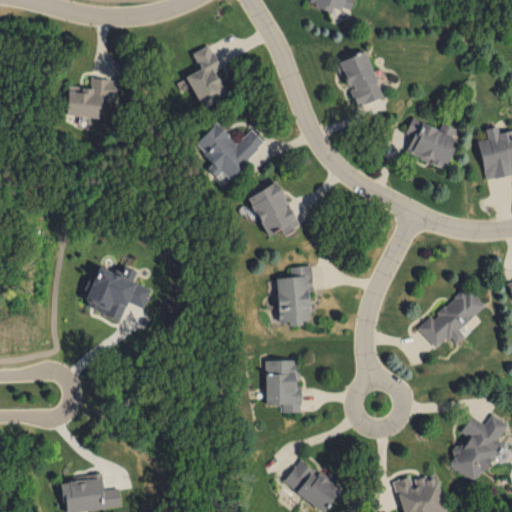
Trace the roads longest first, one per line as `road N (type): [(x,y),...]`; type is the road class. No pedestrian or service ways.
road 1 (residential): [(251,0),(279,43),(311,133),(341,171),(412,215),(472,235),(511,233)]
road 2 (residential): [(412,215),(367,321),(372,384)]
road 3 (residential): [(195,0),(129,19),(21,0)]
road 4 (residential): [(372,384),(356,400),(358,417),(386,430),(399,421),(402,399),(393,387),(372,384)]
